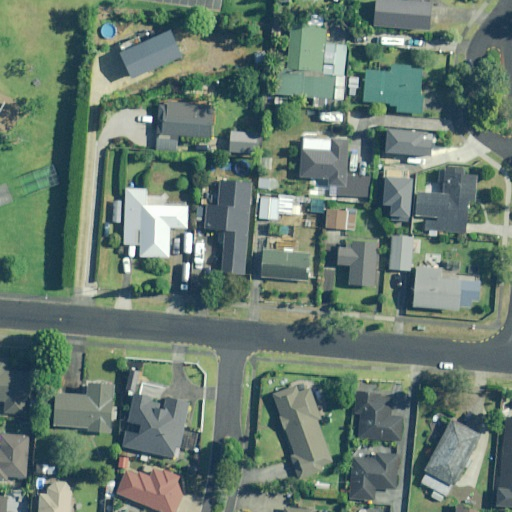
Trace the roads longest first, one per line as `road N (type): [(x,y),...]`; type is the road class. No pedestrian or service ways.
road 1 (residential): [(231,330),(511,354)]
road 2 (residential): [(0,313),(231,330)]
road 3 (residential): [(212,511),(224,476),(231,330)]
road 4 (residential): [(511,148),(482,131),(472,80),(480,41),(511,19)]
